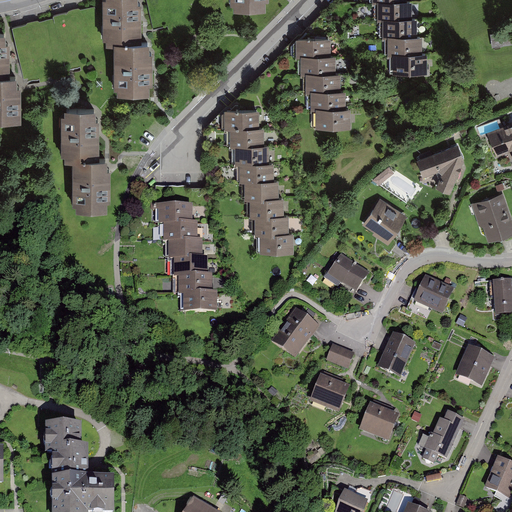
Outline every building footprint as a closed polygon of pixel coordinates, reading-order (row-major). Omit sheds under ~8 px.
[(140,0),(102,0),(101,48),(115,49),(113,97),(149,98),(152,46),(138,45),(140,0)] [(230,0),(230,11),(267,12),(267,0),(230,0)] [(371,0),(371,7),(378,7),(377,23),(384,24),(384,40),(389,41),(389,57),(394,57),(393,75),(427,77),(428,55),(422,55),(422,40),(417,39),(418,22),(412,22),(413,4),(407,4),(407,0),(371,0)] [(9,35),(0,34),(0,124),(21,125),(22,78),(8,78),(9,35)] [(330,39),(295,38),(294,61),(302,61),(302,80),(308,80),(308,95),(313,95),(312,113),(319,113),(319,131),(350,131),(351,110),(345,110),(346,93),(340,93),(340,75),(335,75),(335,58),(329,58),(330,39)] [(98,112),(60,112),(61,166),(73,166),(73,212),(107,212),(106,162),(99,162),(98,112)] [(259,112),(226,112),(226,132),(232,132),(232,151),(238,151),(238,167),(242,167),(242,185),(248,185),(247,201),(252,201),(252,220),(258,220),(257,237),(262,237),(262,255),(293,255),(294,234),(289,233),(289,216),(285,216),(285,200),(280,200),(280,182),(275,182),(276,165),(270,165),(271,148),(266,148),(266,131),(259,131),(259,112)] [(511,124),(505,128),(491,134),(502,158),(511,153),(511,124)] [(464,145),(425,160),(431,175),(440,171),(444,180),(441,188),(457,194),(470,161),(464,145)] [(511,201),(508,191),(475,204),(485,228),(489,227),(496,243),(511,236),(511,201)] [(413,217),(384,200),(369,225),(398,242),(413,217)] [(194,209),(159,209),(159,228),(165,228),(165,245),(169,245),(169,263),(174,263),(174,280),(179,280),(179,298),(184,298),(184,315),(218,316),(219,296),(212,296),(212,280),(206,279),(206,262),(202,262),(202,244),(197,244),(197,225),(194,224),(194,209)] [(347,255),(334,276),(364,295),(377,275),(347,255)] [(458,291),(427,279),(418,302),(449,314),(458,291)] [(511,280),(493,282),(497,317),(511,315),(511,280)] [(322,327),(297,309),(273,342),(299,360),(322,327)] [(418,345),(396,335),(381,370),(402,380),(418,345)] [(497,357),(472,347),(460,376),(485,387),(497,357)] [(357,356),(335,348),(329,363),(351,371),(357,356)] [(354,389),(325,378),(315,404),(344,415),(354,389)] [(404,418),(376,406),(365,432),(393,444),(404,418)] [(448,458),(466,420),(449,412),(446,420),(443,419),(428,449),(448,458)] [(91,426),(52,426),(52,457),(61,457),(61,481),(63,481),(62,511),(122,511),(123,473),(99,473),(99,449),(91,449),(91,426)] [(0,485),(13,486),(13,451),(0,451),(0,485)] [(511,494),(511,462),(501,458),(489,489),(511,498),(511,494)] [(367,511),(372,501),(348,491),(339,511),(367,511)] [(219,511),(198,500),(191,511),(219,511)]
